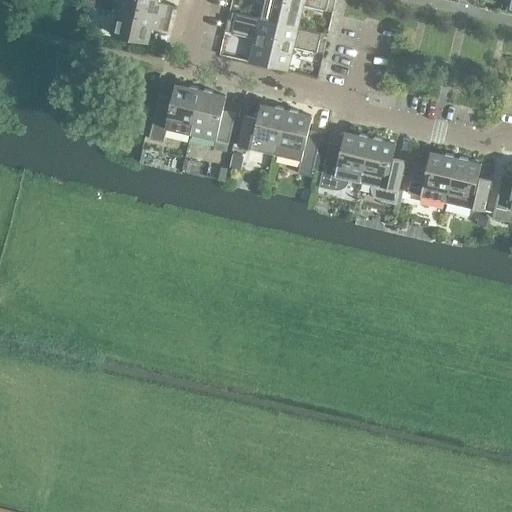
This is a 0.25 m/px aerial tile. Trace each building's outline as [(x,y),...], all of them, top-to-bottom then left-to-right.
[(158,3),(158,0),(120,0),(119,7),(171,19),(171,17),(170,17),(172,8),(173,8),(174,6),(158,3)] [(278,24),(283,0),(263,0),(259,18),(259,19),(278,24)] [(283,0),(278,24),(298,28),(298,27),(303,5),(326,11),(326,10),(333,12),(335,0),(283,0)] [(152,28),(155,28),(168,31),(168,29),(167,29),(169,20),(170,21),(171,19),(119,7),(112,34),(148,43),(152,28)] [(268,66),(278,24),(259,19),(259,18),(236,13),(234,20),(228,19),(225,31),(231,32),(231,33),(254,38),(249,62),(268,66)] [(321,33),(298,27),(298,28),(278,24),(268,66),(288,71),(293,47),(317,53),(317,52),(323,54),(326,42),(319,40),(321,33)] [(191,134),(201,90),(199,90),(198,88),(190,86),(189,88),(175,85),(171,103),(170,102),(169,103),(161,101),(161,100),(160,100),(161,96),(159,95),(149,139),(164,142),(167,129),(191,134)] [(203,91),(201,90),(191,134),(229,143),(236,113),(235,113),(233,117),(232,117),(232,118),(223,116),(224,115),(222,114),(226,96),(213,93),(212,91),(205,89),(203,91)] [(276,154),(287,110),(284,110),(284,107),(276,106),(274,108),(261,104),(257,123),(255,122),(255,123),(246,121),(247,120),(245,120),(246,115),(245,115),(238,146),(276,154)] [(289,111),(287,110),(276,154),(302,160),(299,174),(313,177),(324,133),(320,133),(319,137),(318,137),(318,138),(309,136),(309,135),(308,134),(312,116),(299,113),(298,111),(290,109),(289,111)] [(360,182),(370,138),(368,138),(368,135),(360,133),(358,135),(345,132),(341,150),(339,150),(339,151),(330,149),(331,147),(329,147),(330,143),(329,143),(319,187),(333,190),(333,189),(337,190),(342,189),(345,187),(348,184),(349,180),(360,182)] [(373,139),(370,138),(360,182),(371,185),(371,189),(372,193),(374,197),(377,199),(381,201),(395,204),(405,161),(404,160),(403,164),(402,164),(402,165),(393,163),(393,162),(392,162),(396,144),(383,141),(382,139),(374,137),(373,139)] [(446,202),(456,158),(454,158),(453,155),(446,153),(444,155),(431,152),(427,170),(425,169),(425,171),(416,169),(416,167),(415,167),(416,163),(415,163),(408,193),(446,202)] [(233,153),(230,167),(241,170),(244,155),(233,153)] [(456,158),(446,202),(484,211),(491,180),(478,177),(482,164),(468,161),(468,158),(460,157),(458,158),(456,158)] [(221,167),(218,180),(225,182),(228,169),(221,167)] [(511,177),(502,175),(492,218),(506,222),(506,221),(511,222),(511,221),(511,177)] [(478,214),(476,224),(486,227),(488,216),(478,214)]
